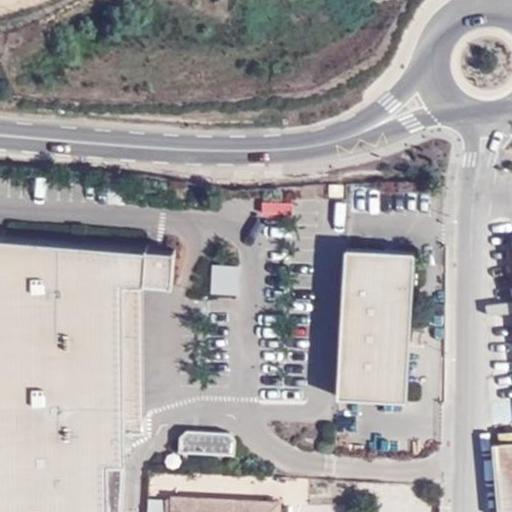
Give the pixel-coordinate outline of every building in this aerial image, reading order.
[(292,221),(292,207),(261,207),(261,222),(292,221)] [(126,416),(125,283),(145,283),(172,285),(175,250),(0,237),(0,511),(123,511),(127,464),(126,433),(146,433),(146,416),(126,416)] [(338,396),(407,400),(415,251),(348,247),(338,396)] [(237,294),(239,266),(213,264),(211,292),(237,294)] [(146,416),(145,283),(125,283),(126,416),(146,416)] [(236,439),(229,432),(187,430),(180,436),(179,451),(235,454),(236,439)] [(511,511),(511,442),(496,444),(502,511),(511,511)] [(168,497),(165,497),(164,511),(280,511),(281,500),(168,495),(168,497)]
